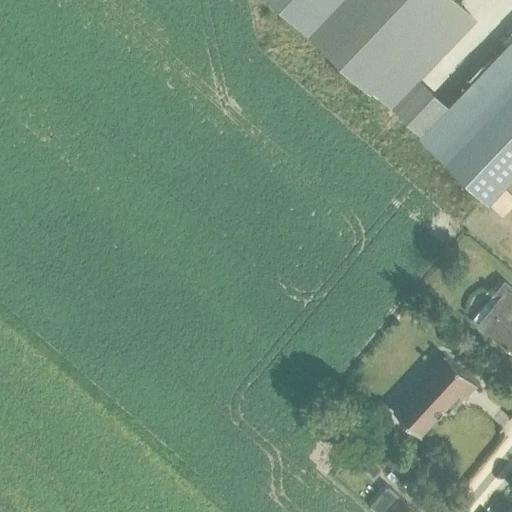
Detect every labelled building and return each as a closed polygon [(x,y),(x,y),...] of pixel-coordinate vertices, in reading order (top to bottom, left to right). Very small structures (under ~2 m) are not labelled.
[(274,0),(309,32),(338,0),(274,0)] [(458,0),(338,0),(309,32),(371,91),(374,88),(421,133),(419,136),(503,216),(511,206),(511,194),(505,188),(511,180),(511,37),(449,104),(421,78),(478,18),(458,0)] [(511,284),(505,279),(473,317),(478,322),(477,324),(511,353),(511,284)] [(426,303),(413,303),(413,318),(427,317),(426,303)] [(434,365),(393,409),(422,436),(459,394),(465,399),(478,384),(445,354),(442,357),(438,354),(431,362),(434,365)] [(365,450),(355,460),(374,478),(383,467),(365,450)] [(389,485),(370,506),(375,511),(418,511),(398,494),(389,485)]
